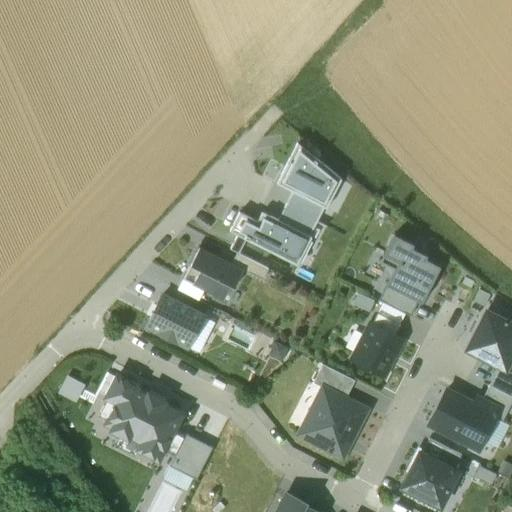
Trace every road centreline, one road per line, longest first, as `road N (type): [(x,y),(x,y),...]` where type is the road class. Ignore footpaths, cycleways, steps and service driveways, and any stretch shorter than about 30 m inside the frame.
road 1 (residential): [(358,506),(286,468),(229,402),(79,327)]
road 2 (residential): [(79,327),(276,110)]
road 3 (residential): [(358,506),(452,318)]
road 4 (track): [(276,110),(376,0)]
